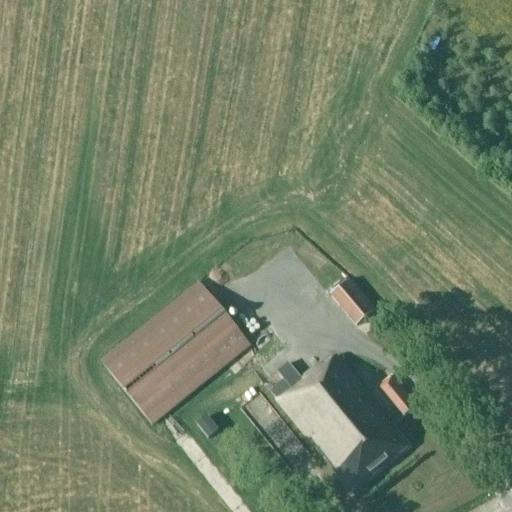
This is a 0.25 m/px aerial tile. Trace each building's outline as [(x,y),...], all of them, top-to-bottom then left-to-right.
[(307,268),(299,275),(316,297),(325,290),(307,268)] [(197,283),(100,363),(151,426),(249,347),(197,283)] [(370,312),(347,284),(330,299),(352,326),(370,312)] [(393,380),(378,392),(395,414),(387,421),(335,356),(322,367),(319,364),(300,380),(287,364),(277,373),(283,380),(272,389),(269,386),(265,389),(268,393),(269,392),(276,400),(275,400),(351,494),(409,447),(392,426),(400,420),(401,421),(416,408),(393,380)] [(206,418),(196,426),(208,440),(217,432),(206,418)]
